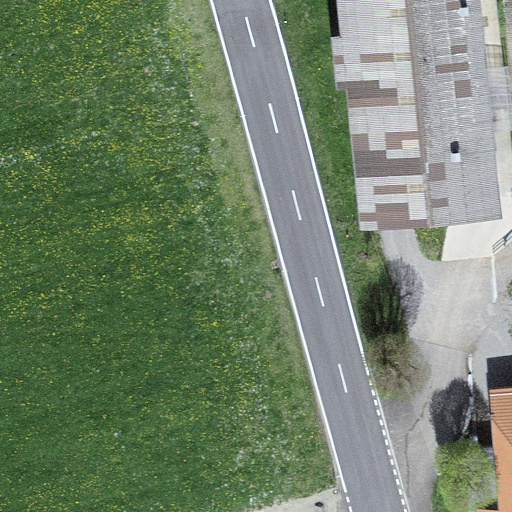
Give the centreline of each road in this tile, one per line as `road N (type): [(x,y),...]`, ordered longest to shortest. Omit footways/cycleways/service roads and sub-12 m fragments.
road 1 (tertiary): [(380,511),(240,0)]
road 2 (unknown): [(410,511),(445,381),(511,257)]
